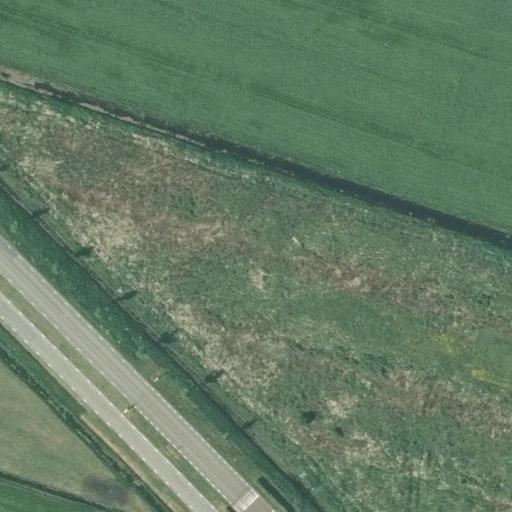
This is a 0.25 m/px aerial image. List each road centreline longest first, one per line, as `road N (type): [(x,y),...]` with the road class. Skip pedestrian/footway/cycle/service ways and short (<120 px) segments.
road 1 (primary): [(253,511),(0,256)]
road 2 (unclassified): [(0,307),(203,511)]
